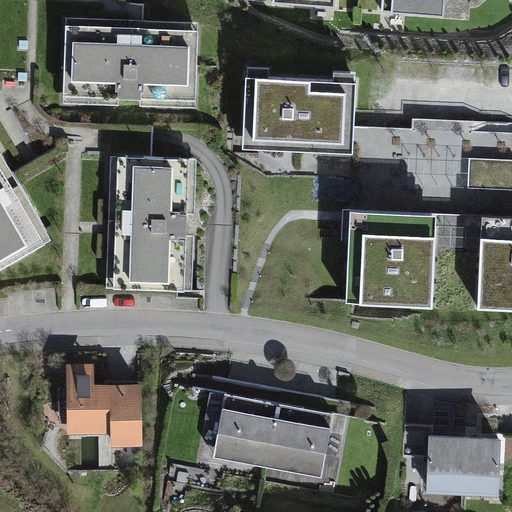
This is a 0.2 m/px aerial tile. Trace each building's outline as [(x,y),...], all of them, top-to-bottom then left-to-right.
[(382,0),(382,11),(443,15),(444,0),(382,0)] [(198,22),(66,18),(63,103),(118,105),(119,98),(140,98),(140,106),(196,108),(198,22)] [(356,81),(246,76),(243,148),(353,153),(356,81)] [(0,151),(0,270),(51,240),(0,151)] [(196,159),(111,156),(107,289),(192,291),(196,159)] [(511,159),(469,158),(468,188),(511,189),(511,159)] [(436,225),(350,221),(346,302),(432,305),(436,225)] [(511,228),(482,227),(478,308),(511,309),(511,228)] [(95,363),(66,363),(67,433),(111,433),(111,445),(142,445),(142,382),(95,382),(95,363)] [(335,413),(226,393),(214,456),(323,476),(335,413)] [(503,437),(430,433),(427,493),(499,497),(503,437)]
